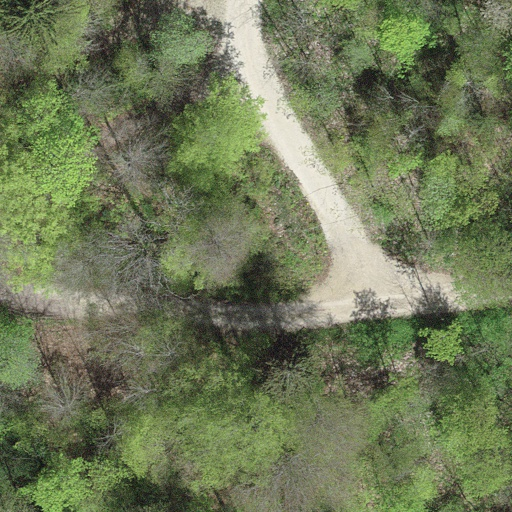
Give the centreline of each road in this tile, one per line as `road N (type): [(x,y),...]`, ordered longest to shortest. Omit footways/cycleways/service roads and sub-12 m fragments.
road 1 (track): [(382,298),(231,308),(101,304),(0,288)]
road 2 (track): [(382,298),(279,116),(241,0)]
road 3 (track): [(258,65),(140,114),(0,208)]
road 4 (track): [(0,74),(241,10)]
road 5 (track): [(511,283),(382,298)]
